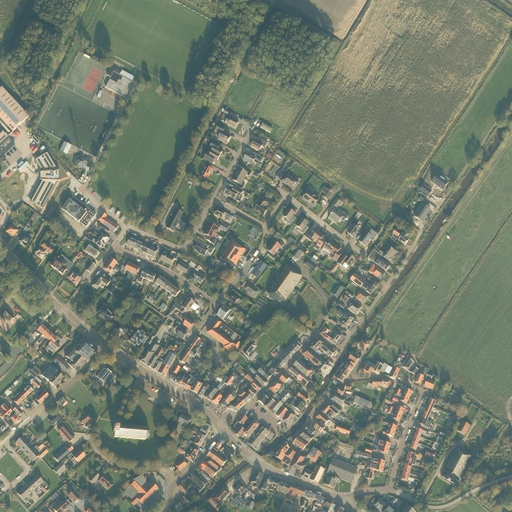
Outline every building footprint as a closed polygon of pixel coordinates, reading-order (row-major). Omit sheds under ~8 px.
[(120,73),(111,68),(107,76),(111,78),(105,88),(125,98),(133,83),(119,75),(120,73)] [(23,111),(1,88),(0,89),(0,129),(7,137),(29,117),(23,111)] [(228,125),(232,127),(235,129),(239,123),(228,117),(227,119),(230,121),(228,125)] [(272,129),(263,124),(261,128),(270,133),(270,132),(271,132),(272,131),(272,130),(271,130),(272,129)] [(218,138),(227,144),(231,137),(223,133),(225,129),(219,126),(216,131),(220,134),(218,138)] [(0,163),(5,160),(2,157),(15,145),(7,137),(0,143),(0,163)] [(259,152),(262,147),(265,149),(268,143),(262,141),(260,144),(254,141),(251,147),(259,152)] [(213,142),(211,147),(214,148),(212,152),(220,157),(223,151),(217,148),(219,145),(213,142)] [(71,146),(64,143),(59,151),(66,155),(71,146)] [(206,155),(204,159),(209,162),(213,164),(214,162),(216,163),(220,157),(212,152),(209,156),(206,155)] [(31,202),(31,203),(32,203),(41,209),(42,209),(43,209),(43,208),(44,208),(58,181),(59,181),(59,180),(59,173),(59,172),(59,171),(58,171),(48,155),(48,154),(47,154),(46,154),(45,154),(36,160),(35,160),(35,161),(35,162),(36,164),(42,172),(40,173),(40,174),(40,179),(40,180),(41,181),(42,181),(31,201),(31,202)] [(260,157),(254,154),(252,157),(247,154),(244,160),(252,165),(255,160),(261,163),(263,159),(260,157)] [(74,166),(75,167),(77,167),(79,168),(79,170),(80,171),(82,170),(82,169),(84,168),(86,169),(88,166),(86,165),(87,163),(88,162),(88,160),(87,159),(85,160),(83,158),(83,156),(82,155),(80,156),(75,159),(74,165),(74,166)] [(212,166),(205,162),(203,165),(206,167),(201,176),(207,179),(212,170),(210,169),(212,166)] [(246,175),(249,177),(252,172),(246,169),(245,172),(239,168),(235,174),(244,179),(246,175)] [(293,191),(299,183),(282,170),(276,178),(293,191)] [(237,186),(242,189),(245,185),(242,183),(244,179),(235,174),(232,180),(238,184),(237,186)] [(447,183),(437,175),(432,182),(442,190),(447,183)] [(431,192),(423,186),(420,190),(428,196),(431,192)] [(229,188),(225,195),(234,200),(235,199),(240,202),(242,198),(240,197),(242,192),(237,189),(235,192),(229,188)] [(327,189),(322,196),(327,201),(332,194),(327,189)] [(314,207),(319,200),(308,192),(303,199),(314,207)] [(266,206),(268,203),(264,200),(265,198),(263,197),(262,198),(261,198),(258,201),(260,203),(259,204),(255,210),(263,216),(268,210),(264,208),(265,206),(266,206)] [(62,210),(79,223),(80,222),(86,227),(96,215),(74,198),(72,201),(70,200),(62,210)] [(337,209),(342,202),(336,198),(332,205),(337,209)] [(422,204),(414,216),(422,222),(421,222),(422,222),(430,210),(422,204)] [(226,221),(229,222),(232,217),(229,215),(229,216),(225,213),(226,213),(218,209),(214,215),(222,219),(224,216),(228,218),(226,221)] [(169,218),(171,219),(167,228),(173,232),(183,213),(176,210),(174,215),(171,213),(169,218)] [(287,220),(285,222),(291,226),(296,219),(293,216),(295,214),(290,210),(284,217),(287,220)] [(348,217),(349,216),(345,213),(344,214),(339,211),(336,215),(333,212),(329,218),(337,224),(341,220),(344,222),(346,220),(348,220),(348,217)] [(114,233),(118,227),(105,218),(107,216),(103,213),(97,221),(114,233)] [(359,230),(356,227),(359,223),(355,219),(350,225),(353,227),(348,234),(353,238),(359,230)] [(297,227),(300,229),(299,231),(303,235),(309,228),(306,226),(308,224),(303,220),(297,227)] [(25,234),(30,227),(29,226),(31,224),(29,222),(22,232),(25,234)] [(16,226),(13,223),(11,226),(10,226),(6,232),(9,234),(9,235),(11,237),(12,236),(13,237),(17,231),(17,230),(14,228),(16,226)] [(216,234),(219,229),(210,224),(207,229),(216,234)] [(110,238),(106,236),(110,231),(102,225),(98,230),(103,233),(101,236),(95,232),(93,234),(99,239),(106,244),(110,238)] [(204,234),(207,236),(205,240),(214,245),(216,241),(213,240),(216,234),(207,229),(204,234)] [(305,237),(308,239),(312,242),(314,240),(314,241),(320,233),(315,229),(315,230),(312,234),(309,232),(305,237)] [(359,242),(365,247),(370,240),(373,242),(378,235),(371,230),(368,234),(366,233),(359,242)] [(406,238),(408,235),(404,232),(402,235),(396,230),(393,233),(400,238),(399,240),(405,245),(409,240),(406,238)] [(322,239),(324,236),(324,237),(325,236),(320,233),(314,241),(318,244),(315,248),(318,251),(324,244),(326,241),(322,239)] [(28,237),(24,235),(19,242),(20,243),(21,244),(22,244),(23,244),(26,246),(31,240),(33,236),(30,234),(28,237)] [(65,239),(60,236),(57,240),(61,244),(65,239)] [(134,248),(137,241),(130,238),(127,245),(134,248)] [(232,271),(246,250),(234,242),(235,240),(233,238),(232,240),(227,247),(217,261),(232,271)] [(229,238),(224,245),(227,247),(232,240),(229,238)] [(94,239),(92,241),(103,249),(106,244),(99,239),(97,242),(94,239)] [(137,241),(134,248),(141,251),(144,244),(137,241)] [(278,241),(276,243),(274,241),(270,246),(278,251),(281,247),(282,248),(284,245),(278,241)] [(331,243),(328,241),(323,248),(324,248),(322,250),(325,252),(326,250),(330,253),(337,245),(332,242),(331,243)] [(47,251),(51,254),(52,252),(53,250),(44,243),(41,247),(40,249),(37,253),(39,254),(38,256),(42,259),(45,255),(44,255),(47,251)] [(91,243),(89,246),(85,252),(95,259),(100,253),(93,248),(94,246),(91,243)] [(147,254),(151,247),(144,244),(141,251),(147,254)] [(201,254),(204,257),(207,252),(211,255),(214,249),(208,246),(206,249),(198,244),(194,250),(201,254)] [(342,254),(339,252),(341,249),(337,245),(330,253),(333,255),(331,258),(336,262),(340,256),(342,254)] [(269,252),(267,255),(274,260),(276,257),(274,256),(278,251),(270,246),(267,250),(269,252)] [(158,250),(151,247),(147,254),(154,258),(158,250)] [(374,251),(370,256),(377,261),(379,259),(381,256),(392,264),(400,253),(391,247),(385,255),(380,252),(378,254),(374,251)] [(303,253),(298,249),(293,257),(298,261),(303,253)] [(174,259),(164,254),(160,260),(171,265),(174,259)] [(59,272),(63,275),(67,270),(68,271),(73,265),(67,261),(68,260),(61,255),(59,259),(57,257),(54,262),(51,266),(55,269),(56,268),(59,271),(59,272)] [(345,264),(349,267),(355,260),(353,258),(354,258),(352,256),(351,257),(349,255),(347,258),(344,256),(338,264),(343,268),(345,264)] [(387,272),(390,267),(379,259),(377,261),(370,256),(368,259),(387,272)] [(115,266),(117,263),(112,259),(108,264),(118,272),(120,270),(115,266)] [(316,265),(309,260),(305,266),(312,271),(316,265)] [(86,271),(90,274),(96,266),(92,263),(86,271)] [(134,266),(128,263),(126,268),(125,270),(128,272),(131,273),(134,266)] [(189,268),(180,263),(177,268),(186,274),(189,268)] [(262,274),(268,266),(264,263),(257,271),(262,274)] [(104,269),(110,273),(112,270),(117,273),(118,272),(108,264),(104,269)] [(271,297),(270,299),(276,303),(278,301),(282,304),(285,299),(286,300),(302,277),(287,265),(270,288),(271,289),(267,294),(271,297)] [(134,266),(131,273),(130,275),(131,275),(132,276),(133,274),(136,275),(139,268),(134,266)] [(385,273),(377,268),(372,274),(381,280),(385,273)] [(77,272),(75,270),(73,272),(68,279),(73,282),(72,283),(73,284),(75,285),(76,285),(81,278),(76,274),(77,272)] [(141,277),(140,277),(139,281),(141,282),(142,278),(146,280),(147,280),(150,273),(144,270),(141,277)] [(205,278),(197,272),(192,278),(201,284),(205,278)] [(150,273),(147,280),(146,280),(144,284),(147,284),(148,281),(153,283),(156,275),(150,273)] [(92,286),(97,290),(102,283),(107,287),(110,282),(100,275),(92,286)] [(369,286),(369,285),(369,284),(371,281),(368,279),(365,283),(365,282),(354,275),(350,280),(354,283),(370,295),(374,290),(369,286)] [(156,283),(159,285),(158,287),(160,288),(165,281),(161,277),(156,283)] [(378,283),(369,278),(368,279),(371,281),(369,284),(369,285),(369,286),(374,290),(378,284),(378,283)] [(163,288),(166,290),(170,284),(165,281),(160,288),(162,290),(163,288)] [(175,288),(170,284),(166,290),(171,294),(175,288)] [(258,293),(248,285),(245,289),(255,297),(258,293)] [(113,286),(108,291),(113,296),(118,290),(117,290),(113,286)] [(343,289),(339,286),(333,294),(337,297),(343,289)] [(171,294),(175,298),(180,292),(175,288),(171,294)] [(369,297),(361,291),(356,298),(364,304),(369,297)] [(239,304),(241,301),(239,299),(233,295),(229,300),(235,304),(237,302),(239,304)] [(180,298),(170,311),(173,313),(176,309),(185,315),(187,312),(188,312),(195,303),(193,302),(195,300),(192,298),(191,300),(189,298),(182,307),(180,305),(184,300),(180,298)] [(258,302),(264,312),(269,308),(263,298),(258,302)] [(348,309),(356,315),(361,308),(353,303),(348,309)] [(115,317),(105,309),(107,307),(104,305),(102,307),(97,313),(99,315),(98,316),(109,324),(109,323),(111,325),(116,320),(114,318),(115,317)] [(229,309),(225,306),(217,316),(225,322),(228,319),(231,321),(233,317),(231,315),(234,310),(231,308),(229,309)] [(344,320),(340,324),(347,329),(354,318),(341,309),(337,315),(344,320)] [(9,323),(14,318),(7,311),(5,313),(2,310),(0,312),(0,316),(4,320),(5,318),(9,323)] [(173,313),(170,311),(166,317),(174,322),(176,319),(171,316),(173,313)] [(190,330),(191,329),(193,327),(192,327),(194,324),(189,320),(185,317),(183,319),(186,321),(184,325),(190,330)] [(332,317),(329,322),(335,326),(338,321),(332,317)] [(212,328),(212,327),(208,333),(226,346),(225,348),(230,352),(234,347),(237,349),(241,343),(239,341),(241,338),(222,323),(218,320),(212,328)] [(125,335),(128,331),(127,331),(128,329),(121,324),(120,326),(120,325),(117,329),(125,335)] [(184,339),(185,338),(185,337),(187,334),(181,330),(180,330),(179,329),(181,327),(176,324),(174,328),(177,330),(177,331),(178,333),(177,335),(183,340),(184,339)] [(38,334),(41,337),(47,331),(42,326),(37,330),(35,328),(34,329),(32,327),(30,330),(31,332),(30,333),(33,336),(35,333),(37,335),(38,334)] [(327,334),(329,331),(324,328),(320,334),(336,345),(342,336),(336,333),(333,337),(327,334)] [(142,332),(138,330),(129,342),(139,350),(149,338),(145,335),(146,335),(142,332)] [(152,342),(155,338),(154,338),(159,331),(157,330),(155,334),(154,333),(152,336),(147,343),(150,345),(147,349),(140,361),(140,362),(147,366),(159,346),(153,343),(152,342)] [(42,340),(43,338),(44,337),(48,340),(52,335),(47,331),(41,337),(37,342),(39,344),(42,341),(42,340)] [(54,354),(58,349),(53,345),(57,340),(52,335),(48,340),(51,343),(47,347),(54,354)] [(193,343),(197,347),(201,341),(197,337),(193,343)] [(324,344),(324,343),(319,338),(309,348),(315,353),(321,347),(322,349),(331,357),(335,352),(336,352),(337,351),(334,349),(332,351),(331,350),(333,348),(330,346),(328,347),(324,344)] [(365,342),(362,340),(358,347),(363,350),(364,349),(365,350),(369,345),(370,343),(366,340),(365,342)] [(96,352),(82,341),(78,346),(76,345),(71,349),(86,362),(87,363),(96,352)] [(174,347),(170,353),(172,354),(172,353),(174,354),(178,348),(176,347),(179,343),(176,341),(173,346),(174,347)] [(256,346),(250,342),(242,353),(249,357),(256,346)] [(302,346),(298,342),(293,348),(297,352),(302,346)] [(198,354),(199,353),(197,352),(200,348),(197,347),(193,343),(189,348),(198,354)] [(164,349),(161,348),(157,356),(158,356),(157,358),(154,356),(148,366),(153,369),(159,358),(164,349)] [(197,356),(198,354),(189,348),(186,352),(191,356),(194,358),(196,355),(197,356)] [(289,356),(291,358),(297,352),(293,348),(287,354),(289,356)] [(68,365),(77,373),(86,362),(71,349),(65,357),(71,361),(68,365)] [(303,355),(318,367),(316,370),(322,375),(329,367),(308,349),(303,355)] [(191,356),(186,352),(180,361),(184,365),(191,356)] [(357,355),(353,352),(352,354),(349,359),(350,359),(356,363),(359,359),(355,356),(357,355)] [(163,364),(164,364),(170,368),(176,356),(173,355),(174,354),(172,353),(172,354),(170,353),(166,360),(163,364)] [(291,358),(289,356),(287,354),(281,360),(285,364),(291,358)] [(64,373),(66,372),(70,368),(58,357),(53,362),(64,373)] [(158,373),(158,372),(162,364),(163,363),(161,362),(162,360),(159,358),(153,369),(158,373)] [(402,367),(407,370),(408,369),(408,370),(412,365),(414,367),(416,364),(409,359),(407,362),(406,361),(403,364),(404,365),(402,367)] [(285,364),(281,360),(276,365),(280,369),(285,364)] [(306,378),(307,378),(308,379),(313,374),(312,372),(299,360),(293,366),(306,378)] [(364,363),(361,369),(363,370),(362,372),(369,376),(371,371),(378,374),(381,370),(384,372),(388,366),(383,363),(382,366),(377,363),(376,366),(368,362),(366,364),(364,363)] [(164,364),(159,373),(165,377),(170,368),(164,364)] [(342,364),(340,368),(343,370),(349,373),(353,368),(348,364),(346,366),(342,364)] [(178,374),(177,375),(177,374),(180,368),(177,365),(173,372),(174,373),(173,375),(172,374),(170,379),(170,380),(173,382),(174,381),(180,385),(184,378),(178,374)] [(269,372),(272,375),(275,372),(278,374),(281,370),(276,365),(269,372)] [(257,371),(267,381),(272,376),(262,366),(257,371)] [(289,370),(293,374),(298,378),(297,379),(305,385),(309,381),(292,366),(289,370)] [(54,388),(62,379),(57,374),(50,367),(42,376),(49,383),(54,388)] [(29,373),(35,379),(36,378),(36,377),(40,374),(33,368),(32,370),(29,373)] [(115,377),(103,368),(99,374),(96,372),(92,376),(95,379),(96,377),(100,380),(98,383),(102,386),(104,383),(108,386),(115,377)] [(259,374),(255,369),(253,368),(250,370),(256,376),(256,375),(257,376),(254,379),(263,388),(268,383),(259,374)] [(390,378),(395,380),(400,370),(394,368),(390,378)] [(343,370),(341,372),(340,374),(338,372),(336,376),(338,377),(337,379),(342,382),(349,373),(343,370)] [(213,380),(217,374),(211,371),(208,377),(213,380)] [(246,372),(243,374),(246,377),(252,384),(250,386),(258,393),(262,388),(246,372)] [(225,384),(228,387),(231,383),(238,389),(242,380),(234,373),(225,384)] [(279,379),(284,384),(290,378),(285,374),(279,379)] [(415,382),(420,385),(422,380),(424,381),(427,375),(424,374),(423,377),(419,375),(415,382)] [(184,378),(180,385),(186,389),(189,383),(191,378),(189,376),(187,378),(184,377),(184,378)] [(189,383),(186,389),(191,391),(197,394),(197,395),(203,385),(197,381),(197,379),(194,377),(194,378),(192,377),(191,378),(189,383)] [(204,397),(211,401),(229,379),(226,377),(216,390),(213,387),(204,397)] [(283,385),(279,380),(269,389),(271,391),(275,394),(283,385)] [(432,382),(427,380),(424,386),(432,390),(435,382),(433,381),(432,382)] [(207,388),(208,386),(204,383),(203,385),(197,395),(202,397),(207,388)] [(245,385),(249,390),(246,392),(252,398),(257,394),(250,387),(246,383),(245,385)] [(223,391),(224,389),(226,386),(225,384),(221,389),(211,402),(217,405),(223,397),(221,395),(223,392),(223,391)] [(30,389),(28,386),(24,390),(25,391),(29,395),(32,391),(34,390),(31,387),(30,389)] [(342,397),(344,394),(345,391),(344,391),(345,388),(341,387),(340,388),(336,393),(342,397)] [(2,395),(5,399),(12,392),(9,389),(2,395)] [(401,391),(398,389),(396,392),(396,393),(410,398),(412,392),(406,389),(404,393),(400,391),(401,391)] [(49,396),(45,392),(44,391),(43,392),(41,390),(36,395),(39,398),(36,400),(35,399),(33,401),(38,406),(49,396)] [(244,390),(238,396),(241,400),(246,404),(252,398),(244,390)] [(236,397),(234,395),(230,391),(227,395),(227,394),(219,405),(227,409),(236,397)] [(279,410),(283,405),(291,396),(287,392),(278,401),(275,404),(269,410),(275,415),(279,410)] [(297,396),(306,403),(308,399),(310,398),(306,395),(304,396),(300,392),(297,396)] [(402,398),(400,401),(407,404),(410,398),(396,393),(395,395),(398,396),(402,398)] [(18,406),(19,407),(26,399),(25,399),(21,394),(14,402),(18,406)] [(264,406),(269,400),(270,398),(265,394),(264,395),(263,395),(258,401),(264,406)] [(354,403),(354,402),(349,402),(349,403),(345,401),(345,400),(335,394),(331,400),(341,407),(343,403),(349,407),(351,405),(353,406),(354,403)] [(269,410),(275,404),(278,401),(275,398),(273,396),(264,406),(269,410)] [(369,409),(372,404),(355,396),(354,399),(354,402),(369,409)] [(62,398),(56,402),(61,408),(67,403),(62,398)] [(300,399),(297,401),(295,399),(291,404),(293,406),(300,412),(301,412),(306,404),(300,399)] [(246,404),(241,400),(238,403),(237,402),(234,405),(238,407),(234,411),(237,412),(246,404)] [(438,406),(439,403),(436,402),(430,400),(428,406),(433,408),(435,404),(438,406)] [(342,411),(333,403),(330,407),(339,415),(342,411)] [(9,415),(11,417),(13,414),(12,413),(5,404),(0,408),(4,412),(8,417),(9,415)] [(321,411),(326,416),(331,420),(334,416),(335,417),(338,414),(327,405),(321,411)] [(436,410),(433,408),(428,406),(425,412),(430,414),(432,410),(435,412),(436,410)] [(23,414),(17,407),(12,411),(15,414),(10,418),(15,424),(21,419),(19,417),(23,414)] [(280,411),(276,416),(282,420),(287,413),(288,412),(283,407),(280,411)] [(283,421),(289,426),(296,416),(292,414),(296,409),(293,407),(289,411),(283,421)] [(390,407),(388,410),(389,410),(402,416),(404,410),(398,407),(397,410),(393,409),(393,408),(390,407)] [(6,423),(10,428),(14,425),(9,420),(8,418),(9,418),(8,417),(4,412),(0,408),(0,416),(6,423)] [(385,409),(384,411),(388,413),(391,414),(394,416),(393,419),(399,422),(402,416),(389,410),(385,409)] [(433,416),(430,414),(425,412),(422,418),(427,421),(429,417),(432,418),(433,416)] [(325,427),(324,426),(325,425),(326,425),(329,421),(320,413),(316,418),(321,422),(320,423),(318,422),(316,425),(323,430),(325,427)] [(55,414),(49,420),(53,425),(60,419),(55,414)] [(81,423),(86,426),(85,428),(91,431),(96,419),(86,414),(81,423)] [(238,422),(243,426),(245,424),(244,423),(248,419),(243,415),(238,422)] [(184,425),(187,427),(189,428),(193,422),(190,421),(182,416),(179,422),(176,421),(171,430),(179,435),(184,425)] [(426,423),(429,424),(430,422),(422,418),(419,425),(424,427),(426,423)] [(241,437),(243,438),(246,435),(249,437),(259,425),(254,422),(241,437)] [(389,427),(388,430),(395,432),(397,427),(390,424),(387,423),(384,422),(383,425),(389,427)] [(457,431),(465,436),(470,426),(462,422),(457,431)] [(203,424),(200,431),(199,433),(206,437),(207,435),(211,427),(206,424),(205,425),(203,424)] [(142,428),(141,428),(136,427),(136,426),(135,426),(135,427),(129,426),(128,426),(124,426),(122,426),(122,425),(122,426),(116,425),(115,425),(115,429),(113,429),(113,433),(114,433),(114,437),(114,438),(115,438),(115,437),(120,438),(121,438),(127,438),(127,439),(128,439),(128,438),(134,439),(134,440),(135,439),(140,439),(140,440),(141,440),(145,440),(149,437),(149,436),(149,432),(149,431),(146,428),(142,428)] [(314,428),(321,433),(323,430),(316,425),(314,428)] [(336,430),(343,432),(349,435),(350,432),(350,431),(337,426),(336,430)] [(58,432),(69,443),(74,439),(69,434),(63,427),(58,432)] [(238,429),(239,430),(235,434),(240,438),(245,431),(240,427),(238,429)] [(264,437),(266,435),(267,436),(269,433),(263,427),(258,433),(264,437)] [(319,433),(316,431),(315,432),(308,427),(305,431),(314,437),(315,438),(319,433)] [(426,433),(423,431),(417,429),(415,436),(420,438),(422,434),(425,435),(426,433)] [(384,432),(383,434),(386,435),(393,438),(395,432),(388,430),(387,433),(384,432)] [(309,444),(312,439),(315,441),(316,439),(315,438),(314,437),(314,438),(304,431),(299,436),(309,444)] [(199,433),(196,438),(203,442),(206,437),(199,433)] [(259,443),(262,440),(263,441),(265,438),(264,437),(258,433),(253,438),(259,443)] [(436,442),(442,444),(445,437),(439,435),(436,442)] [(419,440),(423,441),(423,439),(420,438),(415,436),(413,442),(418,444),(419,440)] [(25,440),(22,437),(15,443),(20,448),(29,439),(28,437),(25,440)] [(378,437),(376,442),(379,443),(378,446),(382,447),(389,450),(391,444),(383,442),(384,439),(378,437)] [(198,450),(199,447),(200,447),(203,442),(196,438),(193,443),(190,442),(189,445),(192,446),(198,450)] [(253,438),(249,444),(256,449),(255,448),(257,446),(258,447),(260,444),(259,443),(253,438)] [(308,444),(298,438),(293,444),(303,451),(308,444)] [(31,446),(28,444),(31,441),(29,439),(20,448),(24,453),(31,446)] [(219,451),(224,445),(219,442),(215,448),(219,451)] [(417,446),(420,448),(421,445),(418,444),(413,442),(410,449),(415,451),(417,446)] [(278,450),(279,451),(286,456),(292,461),(296,453),(291,449),(285,444),(278,450)] [(38,448),(36,446),(33,449),(31,446),(24,453),(28,457),(38,448)] [(72,450),(69,446),(65,449),(64,448),(52,458),(57,463),(72,450)] [(223,454),(222,455),(223,457),(224,455),(225,456),(230,450),(224,446),(219,451),(223,454)] [(374,448),(373,451),(377,452),(380,453),(388,455),(389,450),(382,447),(378,446),(377,449),(374,448)] [(307,458),(312,460),(311,461),(316,464),(322,452),(314,447),(309,455),(307,458)] [(33,462),(39,456),(37,453),(40,450),(38,448),(28,457),(33,462)] [(186,458),(193,463),(196,458),(195,457),(199,451),(193,448),(186,458)] [(441,477),(457,485),(460,479),(461,480),(474,457),(457,448),(445,468),(446,469),(441,477)] [(230,459),(234,453),(230,450),(225,456),(230,459)] [(273,455),(281,460),(280,461),(289,466),(292,461),(286,456),(279,451),(278,450),(273,455)] [(78,463),(85,456),(81,451),(74,457),(70,453),(67,457),(70,460),(73,462),(75,460),(78,463)] [(207,457),(222,468),(227,462),(226,461),(227,460),(222,456),(221,457),(217,454),(215,453),(212,451),(207,457)] [(413,462),(413,461),(415,462),(416,459),(414,458),(415,455),(409,453),(407,460),(413,462)] [(305,458),(299,454),(291,467),(296,470),(301,474),(306,466),(302,463),(305,458)] [(222,468),(207,457),(204,461),(210,465),(209,466),(208,465),(207,467),(207,466),(204,470),(213,478),(218,472),(222,468)] [(67,468),(65,466),(69,461),(66,458),(57,467),(56,466),(52,470),(59,476),(67,468)] [(341,480),(341,479),(351,484),(358,468),(333,458),(327,474),(331,476),(330,476),(329,478),(327,478),(325,483),(324,482),(323,485),(334,489),(337,482),(340,483),(341,480)] [(385,462),(378,460),(375,459),(371,458),(370,461),(373,461),(373,464),(384,467),(385,462)] [(184,460),(176,466),(179,471),(188,465),(184,460)] [(413,462),(407,460),(405,466),(411,468),(412,465),(415,465),(415,462),(413,462)] [(210,465),(204,461),(199,467),(204,470),(207,466),(207,467),(208,465),(209,466),(210,465)] [(308,471),(305,469),(302,477),(318,484),(325,470),(320,468),(323,463),(320,462),(317,466),(314,471),(310,468),(308,471)] [(373,464),(371,464),(370,467),(368,466),(367,469),(370,470),(375,471),(383,473),(384,467),(373,464)] [(405,466),(403,473),(420,478),(420,477),(421,475),(410,472),(411,468),(405,466)] [(250,486),(254,487),(258,489),(264,475),(256,472),(254,477),(254,476),(252,479),(253,480),(252,482),(250,486)] [(102,479),(99,477),(95,473),(89,481),(93,484),(97,480),(99,482),(108,490),(113,484),(104,476),(102,479)] [(203,473),(200,477),(195,473),(190,479),(197,485),(194,489),(199,493),(207,483),(205,481),(207,479),(209,480),(210,479),(203,473)] [(407,482),(409,478),(417,480),(419,481),(420,478),(403,473),(401,480),(407,482)] [(38,487),(41,490),(43,488),(40,485),(43,482),(37,476),(32,480),(38,487)] [(144,485),(145,483),(142,477),(132,481),(134,483),(130,487),(131,487),(125,493),(132,499),(129,501),(133,506),(139,501),(143,505),(158,490),(150,482),(145,487),(144,485)] [(261,489),(264,490),(267,491),(269,489),(270,490),(272,485),(274,480),(266,477),(261,489)] [(35,490),(38,487),(32,480),(27,485),(33,491),(38,496),(39,495),(38,493),(35,490)] [(272,485),(270,490),(273,491),(274,488),(277,489),(280,482),(274,480),(272,485)] [(285,484),(280,482),(277,489),(276,491),(288,496),(292,486),(286,483),(285,484)] [(189,492),(184,486),(182,483),(177,487),(185,496),(189,492)] [(235,491),(241,496),(239,498),(243,501),(245,498),(244,497),(248,491),(240,484),(238,488),(237,487),(235,490),(235,491)] [(22,489),(28,496),(31,499),(33,497),(30,494),(33,491),(27,485),(22,489)] [(292,486),(288,496),(286,500),(295,504),(298,496),(301,497),(304,498),(306,491),(303,490),(292,486)] [(80,501),(83,498),(79,493),(78,493),(72,487),(70,489),(73,492),(68,496),(75,503),(78,500),(80,501)] [(227,495),(228,494),(228,493),(229,493),(224,488),(218,494),(219,495),(215,500),(219,503),(227,495)] [(23,500),(26,503),(28,502),(25,499),(28,496),(22,489),(17,494),(23,500)] [(306,491),(304,498),(313,501),(316,495),(306,491)] [(495,501),(499,504),(505,497),(501,494),(495,501)] [(316,495),(313,500),(317,502),(314,507),(318,509),(319,506),(320,507),(317,511),(335,511),(336,511),(338,507),(332,504),(332,503),(325,500),(325,499),(316,495)] [(64,511),(68,509),(64,504),(66,502),(62,497),(58,501),(60,503),(57,505),(63,511),(64,511)] [(183,499),(174,507),(177,510),(186,503),(187,504),(189,502),(185,497),(183,499)] [(378,501),(374,498),(371,503),(374,506),(381,511),(387,505),(379,499),(378,501)] [(218,505),(212,499),(208,502),(217,511),(221,507),(218,504),(218,505)] [(255,504),(249,501),(246,507),(252,510),(255,504)] [(394,505),(391,502),(382,511),(396,511),(399,509),(394,505)]
